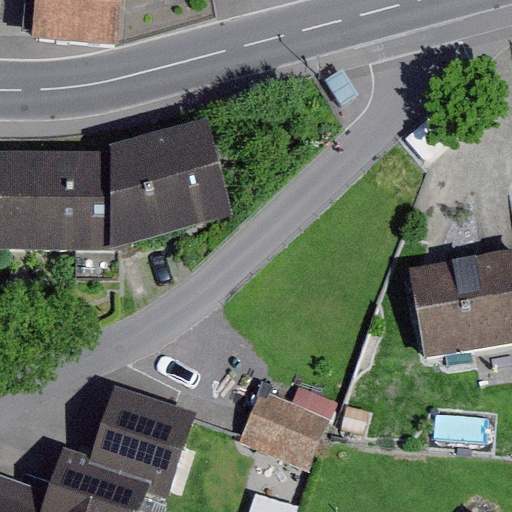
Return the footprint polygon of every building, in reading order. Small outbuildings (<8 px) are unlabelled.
[(141,0),(58,0),(59,28),(143,26),(141,0)] [(215,136),(16,160),(28,262),(227,238),(215,136)] [(511,261),(425,268),(431,344),(511,337),(511,261)] [(263,377),(250,437),(324,452),(339,379),(300,371),(298,384),(263,377)] [(136,511),(181,434),(111,394),(50,500),(0,480),(0,511),(136,511)]
